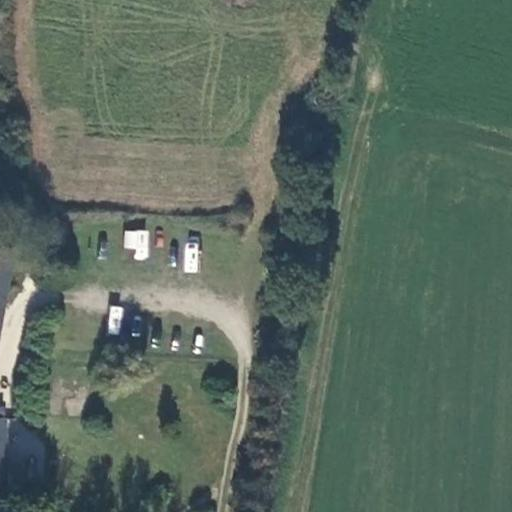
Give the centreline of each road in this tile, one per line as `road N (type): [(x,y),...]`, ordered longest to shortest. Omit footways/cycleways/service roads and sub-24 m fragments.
road 1 (track): [(278,511),(322,281)]
road 2 (track): [(225,511),(254,365),(242,327)]
